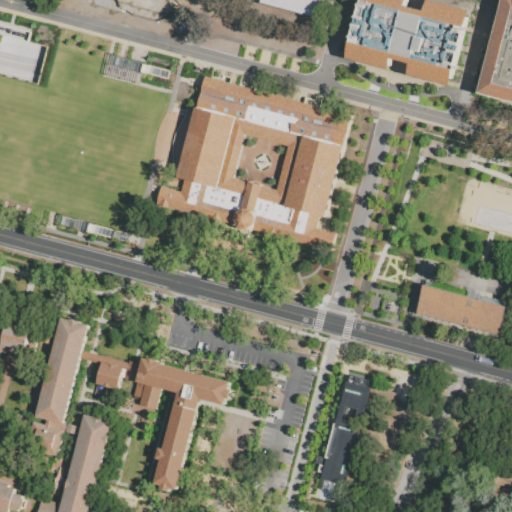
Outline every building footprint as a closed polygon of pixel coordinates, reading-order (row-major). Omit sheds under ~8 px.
[(324,0),(319,19),(322,20),(318,38),(249,20),(253,0),(324,0)] [(350,54),(364,0),(474,0),(453,82),(447,80),(446,83),(355,58),(356,55),(350,54)] [(511,0),(511,104),(481,97),(506,0),(511,0)] [(184,181),(179,180),(206,80),(355,120),(328,221),(318,218),(316,228),(333,233),(328,252),(156,205),(161,187),(181,193),(184,181)] [(423,282),(511,306),(502,340),(414,316),(423,282)] [(61,317),(89,324),(58,455),(28,447),(61,317)] [(0,339),(3,340),(4,334),(29,340),(28,347),(52,353),(50,359),(26,353),(25,359),(0,353),(0,339)] [(153,484),(159,460),(155,459),(159,446),(163,448),(177,392),(161,388),(156,409),(138,404),(140,396),(134,394),(138,379),(120,375),(117,388),(98,383),(103,362),(84,357),(85,352),(128,363),(128,361),(134,362),(137,363),(136,365),(141,367),(143,357),(162,361),(162,363),(231,381),(229,387),(233,388),(230,399),(226,398),(224,405),(200,399),(177,490),(169,488),(169,492),(158,489),(159,485),(153,484)] [(342,375),(371,381),(340,511),(335,511),(311,507),(342,375)] [(83,415),(113,423),(90,511),(38,511),(41,501),(53,504),(64,462),(71,464),(78,437),(64,433),(66,423),(80,427),(83,415)] [(0,511),(0,481),(17,486),(14,495),(25,498),(21,511),(0,511)]
